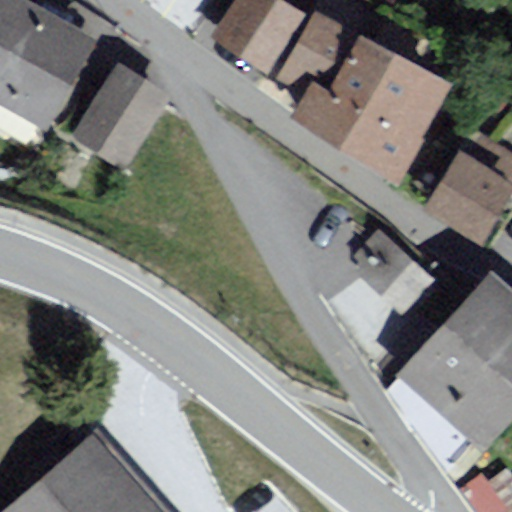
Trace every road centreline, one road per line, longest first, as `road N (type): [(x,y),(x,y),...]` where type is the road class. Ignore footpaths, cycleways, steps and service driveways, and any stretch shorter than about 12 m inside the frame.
road 1 (residential): [(432,511),(422,476),(330,333),(176,59)]
road 2 (tertiary): [(0,253),(82,284),(176,339),(385,511)]
road 3 (residential): [(176,59),(511,274)]
